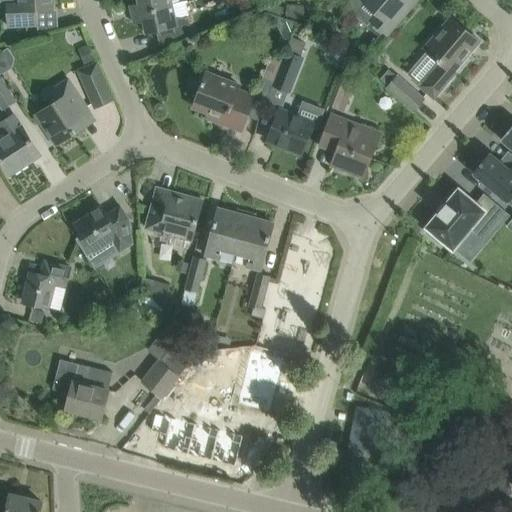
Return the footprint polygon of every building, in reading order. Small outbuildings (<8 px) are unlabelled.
[(8,27),(38,25),(37,11),(53,10),(52,0),(0,0),(1,8),(7,7),(8,27)] [(129,6),(131,15),(172,5),(187,2),(186,0),(137,0),(138,3),(129,6)] [(364,0),(363,1),(377,14),(370,21),(388,36),(407,15),(419,0),(364,0)] [(254,1),(238,5),(243,14),(256,9),(254,1)] [(172,5),(131,15),(134,24),(143,22),(146,34),(156,32),(160,51),(192,37),(187,16),(182,17),(175,17),(172,5)] [(304,6),(287,5),(286,19),(304,20),(304,6)] [(439,62),(418,86),(432,98),(454,73),(452,72),(479,41),(452,18),(439,33),(425,49),(439,62)] [(302,58),(301,58),(306,43),(292,38),(287,53),(285,52),(282,59),(272,85),(289,91),(302,58)] [(85,66),(96,62),(88,44),(77,49),(85,66)] [(0,52),(0,72),(1,73),(18,63),(9,47),(0,52)] [(272,85),(282,59),(271,55),(259,86),(270,91),(272,85)] [(113,100),(96,63),(79,71),(95,108),(113,100)] [(242,131),(247,117),(255,97),(238,91),(240,86),(206,73),(193,107),(217,116),(216,121),(242,131)] [(0,102),(3,107),(15,99),(0,74),(0,102)] [(387,88),(386,89),(398,99),(413,112),(425,98),(410,85),(398,75),(397,77),(387,88)] [(36,115),(45,129),(55,145),(83,128),(78,119),(89,112),(68,80),(44,96),(50,105),(36,115)] [(338,80),(327,105),(340,111),(348,92),(346,91),(349,84),(338,80)] [(301,154),(308,135),(312,126),(316,128),(323,110),(303,102),(297,116),(280,109),(268,141),(301,154)] [(0,118),(0,159),(10,175),(40,155),(14,114),(10,117),(8,114),(0,118)] [(380,133),(361,126),(332,114),(329,121),(322,140),(339,147),(331,165),(363,178),(380,133)] [(511,125),(511,126),(509,123),(499,135),(502,138),(500,139),(511,148),(511,125)] [(511,166),(510,169),(490,152),(481,162),(479,160),(471,169),(474,171),(472,173),(511,206),(511,204),(508,201),(511,197),(511,166)] [(481,241),(506,212),(484,193),(475,204),(459,191),(448,203),(447,202),(437,213),(439,215),(428,228),(429,229),(426,233),(439,244),(443,240),(453,248),(468,230),(481,241)] [(149,215),(146,228),(175,236),(174,239),(190,243),(191,240),(197,220),(202,200),(172,192),(169,200),(155,196),(149,215)] [(132,243),(128,219),(120,206),(119,207),(120,209),(108,217),(101,207),(74,224),(82,235),(76,239),(86,256),(92,252),(108,242),(110,244),(113,241),(119,252),(132,243)] [(222,249),(236,252),(246,216),(218,209),(206,254),(220,258),(222,249)] [(273,224),(246,216),(236,252),(250,256),(247,267),(260,270),(273,224)] [(185,288),(186,288),(182,304),(194,307),(198,292),(207,261),(193,257),(185,288)] [(70,268),(63,266),(44,261),(43,263),(48,264),(45,276),(30,272),(23,302),(48,308),(54,284),(65,287),(70,268)] [(270,280),(270,278),(257,274),(248,305),(254,306),(262,308),(270,280)] [(162,310),(169,285),(157,282),(153,298),(162,310)] [(148,316),(139,304),(126,313),(136,325),(148,316)] [(263,320),(265,311),(253,308),(251,316),(263,320)] [(40,324),(43,312),(32,309),(29,321),(40,324)] [(198,352),(183,335),(161,361),(143,383),(162,398),(170,387),(179,375),(185,366),(187,367),(193,359),(194,357),(198,352)] [(250,349),(243,376),(277,385),(283,357),(250,349)] [(194,357),(193,359),(211,363),(215,350),(198,352),(194,357)] [(101,418),(106,399),(108,390),(112,373),(78,364),(76,372),(58,368),(53,389),(70,394),(66,409),(101,418)] [(179,375),(170,387),(184,391),(187,377),(179,375)] [(243,376),(236,404),(270,412),(277,385),(243,376)] [(216,403),(212,417),(221,419),(225,406),(216,403)] [(225,406),(221,419),(230,422),(234,408),(225,406)] [(357,406),(348,447),(348,448),(380,455),(389,413),(357,406)] [(155,413),(151,431),(166,435),(163,449),(188,455),(195,423),(181,419),(165,416),(155,413)] [(195,423),(188,455),(211,460),(219,429),(195,423)] [(219,429),(211,460),(236,466),(239,452),(244,435),(219,429)] [(244,435),(239,452),(253,456),(258,438),(244,435)] [(10,495),(6,511),(39,511),(40,510),(39,510),(41,502),(10,495)]
